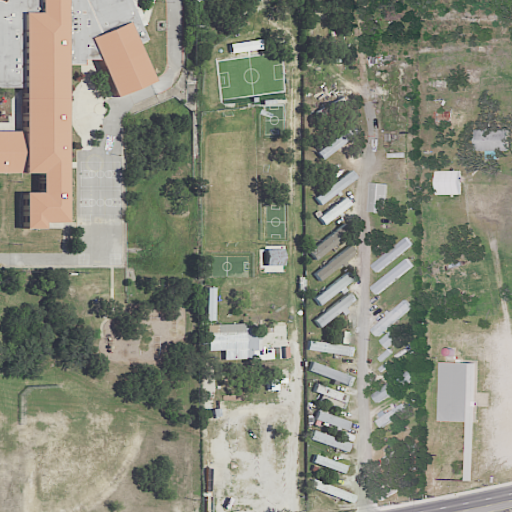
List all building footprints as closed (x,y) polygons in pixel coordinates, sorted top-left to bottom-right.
[(0,0),(0,87),(21,87),(20,130),(0,130),(0,173),(37,173),(37,192),(21,192),(21,228),(40,228),(40,222),(63,222),(62,64),(80,63),(80,58),(96,58),(113,96),(151,80),(135,42),(143,39),(138,26),(126,0),(3,0),(1,1),(0,0)] [(126,0),(133,0),(143,24),(138,26),(126,0)] [(508,130),(475,128),(474,150),(507,151),(508,130)] [(316,150),(321,158),(355,136),(350,129),(316,150)] [(356,177),(350,169),(315,197),(321,205),(356,177)] [(436,194),(459,194),(459,170),(435,171),(436,194)] [(384,213),(386,183),(369,182),(368,212),(384,213)] [(309,251),(316,260),(347,234),(340,226),(309,251)] [(370,264),(376,272),(412,245),(406,237),(370,264)] [(355,254),(350,246),(313,273),(319,281),(355,254)] [(376,295),(413,266),(407,258),(370,287),(376,295)] [(345,288),(343,286),(353,280),(348,273),(313,296),(319,305),(345,288)] [(314,320),(320,327),(343,309),(355,299),(349,292),(314,320)] [(411,307),(405,300),(370,329),(376,336),(411,307)] [(279,320),(278,312),(246,313),(246,321),(256,321),(257,327),(264,326),(264,320),(279,320)] [(224,359),(252,358),(251,350),(260,350),(259,332),(247,332),(247,323),(206,324),(207,350),(223,350),(224,359)] [(379,341),(387,349),(398,337),(391,329),(379,341)] [(353,345),(308,341),(307,351),(352,355),(353,345)] [(473,363),(443,362),(442,421),(472,423),(473,363)] [(351,383),(354,374),(310,364),(308,373),(351,383)] [(414,378),(409,370),(371,395),(376,403),(414,378)] [(346,392),(315,385),(313,392),(324,395),(323,400),(328,401),(327,405),(342,409),(346,392)] [(381,426),(407,414),(402,403),(376,416),(381,426)] [(314,421),(346,431),(349,421),(317,411),(314,421)] [(349,441),(311,432),(309,441),(347,450),(349,441)] [(346,465),(315,454),(312,462),(343,473),(346,465)]
